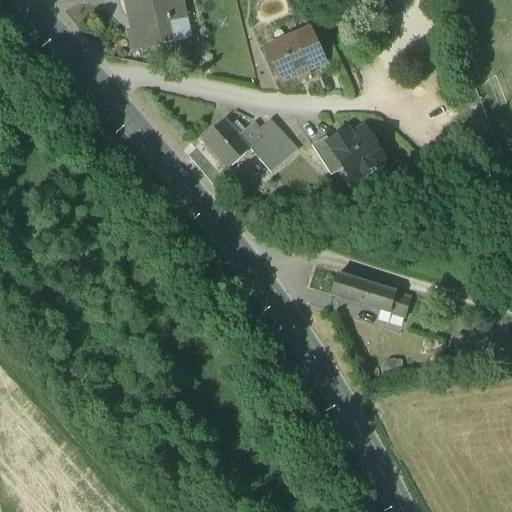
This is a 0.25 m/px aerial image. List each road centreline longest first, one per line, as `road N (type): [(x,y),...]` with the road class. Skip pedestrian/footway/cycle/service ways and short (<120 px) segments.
road 1 (tertiary): [(405,511),(255,272),(24,0)]
road 2 (track): [(511,213),(433,152),(382,98),(340,0)]
road 3 (track): [(255,272),(312,255),(511,310)]
road 4 (track): [(133,511),(0,363)]
